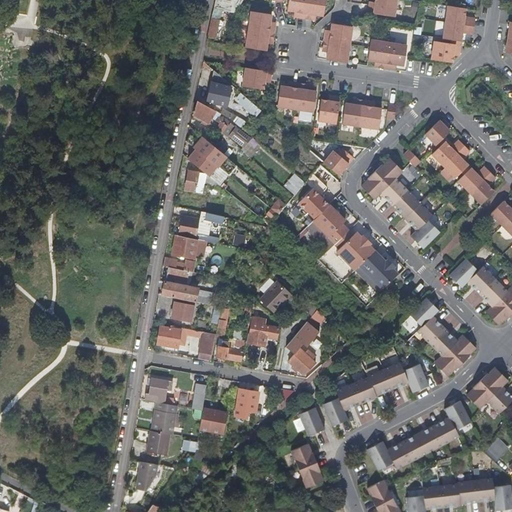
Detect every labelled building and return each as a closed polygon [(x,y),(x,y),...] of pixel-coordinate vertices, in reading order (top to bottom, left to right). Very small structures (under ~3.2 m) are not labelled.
[(232,0),(216,0),(215,8),(230,11),(232,0)] [(236,5),(240,6),(243,0),(232,0),(230,11),(234,12),(236,5)] [(303,24),(307,0),(287,0),(285,15),(290,15),(294,16),(293,22),(303,24)] [(323,0),(322,0),(307,0),(303,24),(310,25),(311,19),(314,20),(319,21),(323,0)] [(369,10),(371,12),(395,15),(396,0),(375,0),(375,5),(369,5),(369,10)] [(474,26),(475,18),(465,17),(466,7),(448,5),(445,21),(474,26)] [(251,10),(248,30),(274,34),(275,25),(270,24),(271,20),(271,14),(251,10)] [(221,17),(213,16),(209,36),(216,37),(221,17)] [(462,32),(473,34),(474,26),(445,21),(443,38),(461,41),(462,32)] [(323,41),(349,45),(351,28),(337,26),(337,29),(334,29),(335,25),(331,25),(330,32),(330,35),(324,34),(323,41)] [(274,34),(248,30),(246,46),(266,49),(267,43),(268,39),(273,39),(274,34)] [(459,52),(461,41),(443,38),(438,37),(434,59),(452,62),(454,51),(459,52)] [(388,42),(371,40),(370,48),(368,60),(374,61),(378,61),(377,67),(384,68),(388,42)] [(347,62),(349,45),(323,41),(322,49),(328,50),(327,54),(327,60),(347,62)] [(405,45),(388,42),(384,68),(392,69),(393,63),(396,64),(402,65),(405,45)] [(272,72),(244,68),(242,86),(263,89),(264,82),(265,78),(270,79),(272,72)] [(226,80),(216,71),(209,102),(221,104),(222,97),(228,98),(231,86),(224,85),(226,80)] [(298,82),(288,80),(288,81),(287,86),(283,85),(279,85),(276,106),(295,108),(298,82)] [(298,82),(295,108),(312,110),(315,90),(308,89),(304,89),(305,83),(298,82)] [(330,101),(328,100),(319,99),(316,120),(334,123),(338,96),(331,96),(330,101)] [(340,123),(358,126),(363,101),(354,99),(353,104),(350,104),(343,103),(340,123)] [(215,110),(197,100),(193,115),(203,120),(208,123),(215,110)] [(379,108),(372,107),(369,107),(370,102),(363,101),(358,126),(376,128),(379,108)] [(395,106),(386,105),(384,119),(392,120),(394,118),(395,106)] [(223,108),(220,113),(234,120),(233,121),(239,125),(243,120),(223,108)] [(213,133),(211,136),(223,145),(227,139),(229,136),(236,127),(223,117),(218,116),(215,120),(220,124),(217,127),(212,123),(208,129),(213,133)] [(440,118),(426,133),(437,143),(451,129),(440,118)] [(236,127),(229,136),(244,147),(251,138),(236,126),(236,127)] [(206,140),(223,153),(227,147),(223,145),(211,136),(209,135),(206,140)] [(196,148),(218,165),(226,155),(223,153),(206,140),(204,138),(196,148)] [(444,165),(465,144),(459,138),(452,146),(445,140),(432,153),(444,165)] [(227,147),(228,146),(231,142),(227,139),(223,145),(227,147)] [(461,171),(469,163),(462,157),(470,149),(465,144),(444,165),(455,176),(461,171)] [(223,153),(226,155),(227,157),(233,149),(228,146),(227,147),(223,153)] [(331,150),(321,161),(331,170),(336,174),(352,158),(339,146),(333,152),(331,150)] [(411,147),(404,154),(415,165),(422,158),(411,147)] [(209,176),(218,165),(196,148),(195,150),(189,158),(209,176)] [(227,157),(226,155),(218,165),(229,174),(237,165),(227,157)] [(390,157),(361,185),(374,199),(381,192),(417,229),(411,236),(423,249),(440,232),(428,219),(432,215),(396,178),(403,171),(390,157)] [(464,174),(472,166),(469,163),(461,171),(464,174)] [(218,165),(209,176),(221,185),(230,174),(229,174),(218,165)] [(459,179),(470,191),(491,171),(485,165),(477,172),(472,166),(464,174),(459,179)] [(200,171),(189,170),(185,189),(202,193),(207,176),(200,171)] [(470,191),(482,203),(495,190),(489,183),(496,175),(491,171),(470,191)] [(283,185),(294,195),(304,183),(294,173),(283,185)] [(314,218),(328,204),(313,188),(298,202),(314,218)] [(271,220),(284,204),(277,198),(264,214),(271,220)] [(503,224),(511,215),(511,204),(511,206),(504,199),(491,213),(503,224)] [(312,220),(328,236),(344,220),(328,204),(314,218),(312,220)] [(390,205),(383,215),(388,219),(395,209),(390,205)] [(181,213),(194,216),(196,211),(182,208),(181,213)] [(191,236),(194,216),(181,213),(179,213),(175,233),(191,236)] [(222,223),(223,216),(205,213),(204,218),(204,220),(212,221),(222,223)] [(511,215),(503,224),(511,233),(511,215)] [(199,217),(194,216),(191,236),(196,237),(197,232),(199,217)] [(204,218),(199,217),(197,232),(209,235),(212,221),(204,220),(204,218)] [(348,229),(334,243),(338,248),(334,251),(353,270),(358,265),(374,250),(367,243),(365,245),(358,238),(360,236),(355,231),(352,233),(348,229)] [(209,235),(197,232),(196,237),(196,238),(208,241),(218,243),(219,237),(209,235)] [(233,244),(244,246),(246,235),(235,233),(233,244)] [(196,238),(175,235),(172,253),(182,255),(185,256),(204,259),(208,241),(196,238)] [(395,272),(374,250),(358,265),(379,287),(395,272)] [(499,322),(511,308),(511,283),(508,288),(482,264),(478,268),(465,255),(447,273),(461,286),(468,278),(493,303),(487,310),(499,322)] [(165,257),(163,265),(169,266),(193,271),(194,261),(185,259),(184,263),(177,262),(178,260),(165,257)] [(200,277),(201,272),(193,271),(169,266),(165,281),(162,293),(194,299),(197,286),(186,284),(188,274),(200,277)] [(277,281),(259,299),(273,312),(291,294),(277,281)] [(174,301),(172,317),(191,320),(195,300),(188,300),(188,304),(174,301)] [(422,327),(417,332),(442,357),(435,363),(449,377),(458,368),(476,350),(463,336),(458,341),(434,317),(439,312),(426,300),(411,316),(422,327)] [(211,322),(217,324),(218,318),(221,305),(201,302),(200,307),(213,310),(211,322)] [(316,310),(308,321),(317,328),(325,317),(316,310)] [(278,327),(259,324),(260,318),(253,317),(248,342),(264,345),(266,337),(276,338),(278,327)] [(217,324),(216,334),(215,336),(220,336),(222,329),(227,330),(228,326),(224,325),(225,320),(218,318),(217,324)] [(319,331),(307,321),(286,346),(294,353),(299,347),(302,343),(306,346),(319,331)] [(175,326),(170,325),(170,327),(160,325),(157,343),(177,346),(177,344),(180,329),(175,328),(175,326)] [(238,339),(244,340),(247,328),(235,325),(232,335),(239,336),(238,339)] [(180,329),(177,344),(185,346),(187,335),(203,338),(214,340),(215,336),(216,334),(181,327),(180,329)] [(241,360),(244,340),(238,339),(239,336),(232,335),(231,340),(223,339),(222,341),(219,340),(216,356),(241,360)] [(203,338),(200,358),(211,360),(214,340),(203,338)] [(288,360),(303,374),(315,362),(299,347),(294,353),(288,360)] [(303,374),(301,377),(306,378),(320,365),(315,361),(315,362),(303,374)] [(340,395),(323,402),(333,426),(351,419),(348,410),(379,397),(380,398),(412,384),(416,393),(430,387),(421,364),(405,371),(401,361),(370,374),(369,373),(337,387),(340,395)] [(494,368),(466,396),(480,410),(486,403),(498,414),(511,399),(511,396),(502,387),(508,381),(494,368)] [(145,399),(157,401),(159,395),(165,396),(166,388),(170,389),(172,380),(151,378),(151,380),(148,380),(147,385),(150,385),(149,394),(145,393),(145,399)] [(195,408),(203,409),(207,385),(197,383),(193,407),(195,408)] [(254,411),(257,391),(253,391),(254,388),(249,387),(249,390),(238,388),(235,407),(254,411)] [(294,390),(278,387),(273,406),(276,408),(294,390)] [(178,405),(157,401),(153,431),(173,434),(184,436),(185,428),(175,426),(178,405)] [(370,451),(380,471),(396,463),(399,470),(462,439),(458,432),(474,424),(464,404),(448,412),(452,420),(390,452),(386,443),(370,451)] [(326,428),(317,405),(317,406),(301,412),(310,434),(326,428)] [(193,417),(201,418),(203,409),(195,408),(193,417)] [(199,430),(223,434),(227,413),(203,409),(201,418),(199,430)] [(173,434),(153,431),(151,430),(148,450),(170,453),(173,434)] [(499,438),(486,450),(495,461),(509,449),(499,438)] [(182,449),(196,452),(197,442),(183,440),(182,449)] [(324,479),(310,442),(292,448),(306,485),(324,479)] [(156,476),(158,465),(141,462),(136,489),(145,491),(156,476)] [(511,509),(511,486),(495,488),(494,479),(460,483),(460,485),(425,489),(426,497),(409,499),(410,511),(427,511),(428,511),(462,507),(463,506),(497,502),(498,511),(511,509)] [(401,511),(385,481),(369,489),(380,511),(401,511)]
